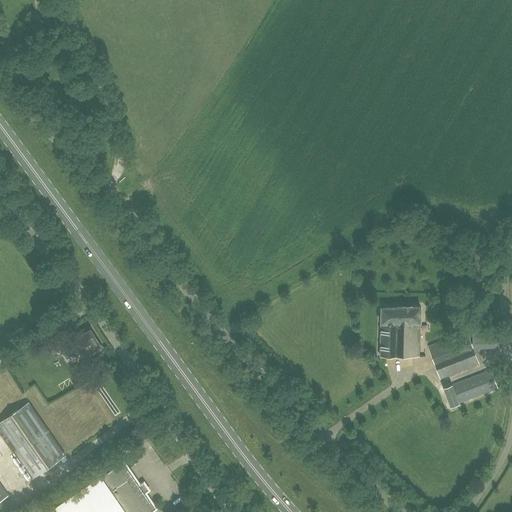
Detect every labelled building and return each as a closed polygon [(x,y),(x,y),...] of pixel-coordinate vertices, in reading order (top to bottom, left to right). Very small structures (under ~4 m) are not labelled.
[(420,308),(381,308),(379,356),(418,357),(419,328),(421,328),(420,308)] [(472,342),(471,342),(473,348),(498,347),(497,328),(472,330),(472,342)] [(466,330),(428,346),(440,379),(478,364),(473,348),(471,342),(466,330)] [(97,352),(104,348),(99,341),(97,341),(90,331),(74,342),(76,345),(70,348),(64,339),(57,343),(67,359),(80,351),(84,358),(95,351),(97,352)] [(490,370),(443,388),(450,406),(497,388),(490,370)] [(28,402),(0,421),(0,432),(32,478),(65,455),(28,402)] [(151,511),(157,509),(124,462),(102,477),(101,476),(49,511),(151,511)] [(0,482),(0,500),(8,495),(0,482)]
